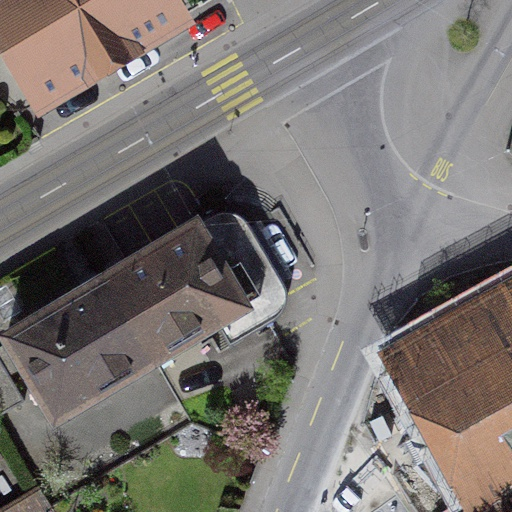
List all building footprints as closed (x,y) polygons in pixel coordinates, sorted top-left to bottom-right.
[(79,79),(110,60),(74,0),(0,0),(0,33),(41,102),(79,79)] [(74,0),(110,60),(144,40),(180,19),(168,0),(74,0)] [(105,278),(154,360),(216,323),(230,346),(270,322),(280,315),(286,305),(287,294),(284,284),(246,222),(238,214),(228,211),(217,211),(208,217),(105,278)] [(154,360),(105,278),(6,336),(55,418),(154,360)] [(511,511),(511,291),(378,364),(458,511),(511,511)] [(0,359),(0,415),(25,401),(0,359)] [(41,487),(0,511),(44,511),(53,507),(41,487)]
